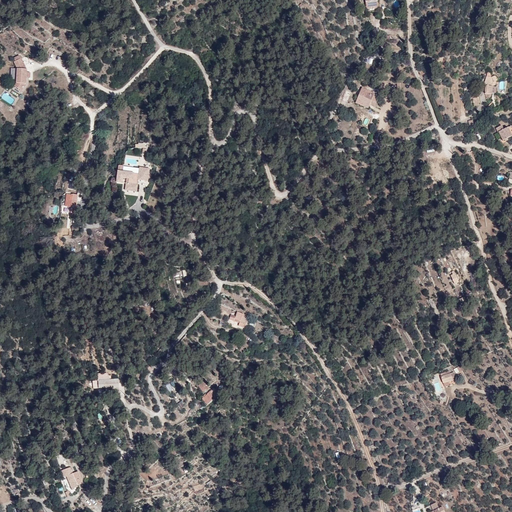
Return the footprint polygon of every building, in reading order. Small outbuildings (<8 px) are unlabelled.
[(365,0),(367,11),(379,10),(378,0),(365,0)] [(26,71),(20,58),(15,61),(16,64),(15,65),(18,71),(17,86),(15,89),(22,93),(24,90),(26,71)] [(357,105),(369,109),(370,107),(376,109),(379,98),(374,96),(375,93),(362,89),(357,105)] [(470,128),(479,126),(477,120),(469,121),(470,128)] [(497,129),(502,143),(511,139),(511,126),(504,129),(503,126),(497,129)] [(133,170),(119,169),(117,187),(123,188),(124,183),(129,183),(129,188),(127,188),(126,193),(138,195),(140,177),(133,176),(133,170)] [(79,203),(67,201),(65,211),(77,213),(79,203)] [(231,315),(229,320),(239,324),(238,327),(245,329),(248,321),(242,319),(243,314),(238,313),(236,317),(231,315)] [(445,386),(455,383),(451,369),(441,372),(445,386)] [(440,381),(441,387),(444,386),(440,372),(432,375),(434,382),(440,381)] [(170,390),(178,386),(174,379),(166,384),(170,390)] [(119,386),(119,380),(99,381),(99,389),(106,389),(106,387),(119,386)] [(210,393),(204,397),(209,402),(214,398),(210,393)] [(71,469),(62,473),(65,480),(67,479),(73,491),(85,486),(79,474),(74,476),(71,469)] [(193,486),(196,493),(203,490),(200,483),(193,486)]
